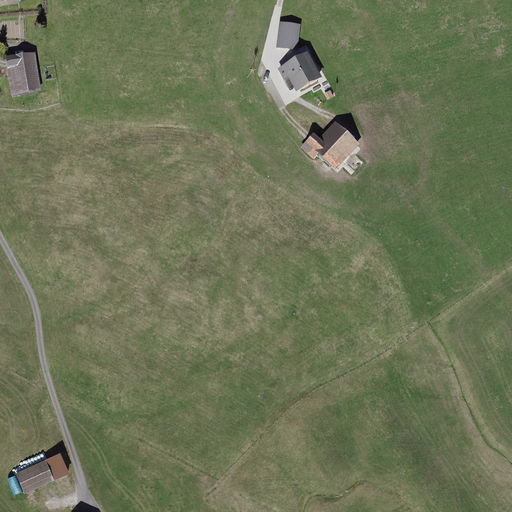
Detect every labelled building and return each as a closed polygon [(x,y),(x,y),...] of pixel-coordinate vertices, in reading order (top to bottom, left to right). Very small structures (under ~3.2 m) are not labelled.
[(300,53),(303,27),(281,25),(278,51),(300,53)] [(325,82),(310,55),(280,71),(286,83),(292,80),(300,95),(325,82)] [(42,93),(38,56),(8,59),(12,97),(42,93)] [(322,141),(316,135),(303,150),(316,162),(320,157),(339,174),(362,148),(337,125),(322,141)] [(17,476),(26,496),(57,483),(48,463),(17,476)] [(8,480),(15,496),(22,493),(15,477),(8,480)]
